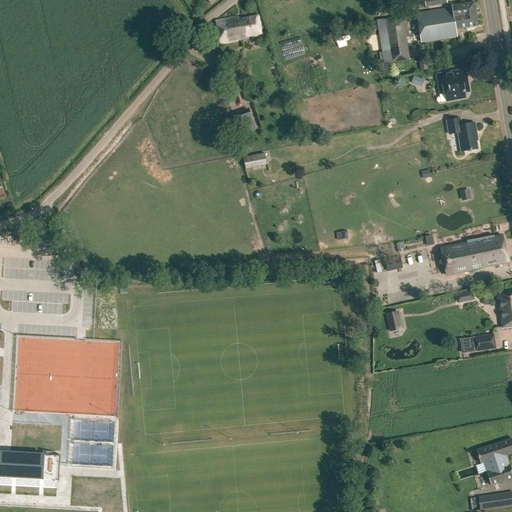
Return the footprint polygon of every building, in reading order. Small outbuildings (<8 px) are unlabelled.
[(417,14),(422,42),(456,37),(455,29),(478,26),(474,2),(451,6),(452,9),(417,14)] [(258,16),(238,20),(238,17),(235,18),(235,17),(216,21),(221,44),(262,35),(258,16)] [(403,37),(407,37),(404,16),(385,19),(391,61),(406,58),(403,37)] [(417,59),(419,70),(426,69),(426,66),(432,65),(431,57),(417,59)] [(439,85),(444,84),(447,101),(466,98),(465,92),(468,92),(469,91),(469,90),(467,77),(459,78),(458,71),(437,74),(439,85)] [(413,75),(410,83),(419,86),(422,78),(413,75)] [(222,82),(215,84),(218,94),(225,92),(222,82)] [(227,115),(232,131),(254,124),(249,108),(227,115)] [(478,149),(476,140),(478,140),(475,123),(461,125),(460,119),(447,121),(449,134),(458,133),(461,152),(478,149)] [(243,157),(245,169),(267,165),(265,153),(243,157)] [(503,236),(440,249),(446,276),(508,262),(503,236)] [(383,260),(385,271),(401,267),(399,256),(394,258),(393,256),(390,256),(390,258),(389,256),(383,258),(384,260),(383,260)] [(457,293),(459,303),(473,299),(471,290),(457,293)] [(511,291),(500,294),(505,327),(511,325),(511,291)] [(396,312),(387,314),(390,332),(399,329),(396,312)] [(495,348),(493,335),(460,340),(462,353),(495,348)] [(37,402),(48,404),(50,397),(54,398),(57,384),(41,381),(37,402)] [(511,454),(511,443),(511,440),(474,452),(479,465),(487,462),(490,472),(485,474),(489,487),(511,479),(511,476),(508,466),(503,468),(500,458),(511,454)] [(0,478),(59,481),(60,455),(0,451),(0,478)] [(511,492),(478,497),(480,510),(511,504),(511,492)]
